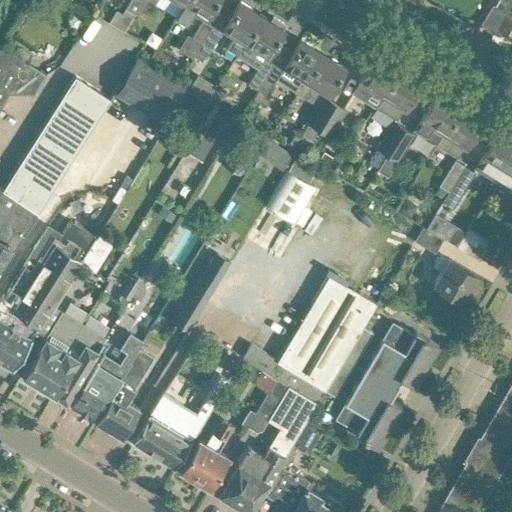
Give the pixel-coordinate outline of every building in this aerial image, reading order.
[(129,0),(126,6),(135,12),(142,0),(129,0)] [(179,0),(184,3),(185,0),(142,0),(135,12),(145,18),(155,0),(179,0)] [(185,0),(184,3),(175,17),(186,23),(195,9),(206,16),(215,0),(185,0)] [(261,15),(262,14),(239,0),(223,27),(234,34),(226,47),(237,54),(238,51),(261,15)] [(510,0),(498,0),(496,4),(505,9),(510,0)] [(481,23),(492,31),(505,10),(505,9),(496,4),(492,5),(481,23)] [(248,57),(255,47),(267,54),(283,27),(285,23),(273,15),(269,20),(261,15),(238,51),(248,57)] [(202,42),(212,25),(202,19),(187,44),(197,50),(202,42)] [(212,25),(202,42),(197,50),(206,55),(221,30),(212,25)] [(275,80),(297,93),(323,52),(300,38),(284,64),(285,65),(282,69),(273,63),(258,88),(267,93),(275,80)] [(0,45),(0,104),(1,103),(8,91),(41,92),(50,78),(0,45)] [(382,92),(397,66),(400,61),(379,48),(377,52),(376,52),(359,79),(360,79),(353,91),(374,104),(382,92)] [(328,92),(344,65),(323,52),(297,93),(311,102),(321,87),(328,92)] [(165,121),(185,86),(135,57),(115,91),(165,121)] [(258,88),(273,63),(264,57),(242,94),(251,99),(258,88)] [(418,80),(397,66),(382,92),(374,104),(396,117),(403,106),(404,106),(420,79),(419,78),(418,80)] [(74,74),(2,188),(37,211),(38,211),(110,97),(74,74)] [(436,142),(453,113),(459,104),(437,90),(423,113),(414,129),(425,135),(436,142)] [(324,95),(309,120),(301,133),(311,139),(319,125),(323,118),(334,101),(324,95)] [(334,101),(323,118),(319,125),(328,131),(343,106),(334,101)] [(481,117),(459,104),(453,113),(436,142),(447,149),(457,156),(481,117)] [(173,140),(183,147),(200,119),(190,113),(173,140)] [(216,129),(200,119),(183,147),(198,157),(216,129)] [(378,167),(388,152),(403,127),(393,120),(368,161),(378,167)] [(412,132),(403,127),(388,152),(396,158),(412,132)] [(497,180),(505,168),(511,156),(511,136),(499,128),(475,167),(497,180)] [(236,136),(221,160),(238,170),(253,147),(236,136)] [(323,151),(316,162),(333,172),(340,161),(323,151)] [(511,156),(505,168),(497,180),(511,189),(511,194),(509,199),(511,200),(511,156)] [(439,184),(449,191),(464,165),(455,159),(439,184)] [(474,171),(464,165),(449,191),(441,203),(450,208),(474,171)] [(287,167),(266,201),(293,218),(314,184),(287,167)] [(0,267),(37,211),(2,188),(0,187),(0,267)] [(410,213),(413,207),(411,200),(406,196),(400,206),(410,213)] [(0,359),(12,367),(31,336),(96,235),(70,219),(69,219),(55,241),(42,233),(5,290),(9,293),(4,300),(0,297),(0,359)] [(434,252),(443,237),(422,225),(413,239),(434,252)] [(457,246),(478,258),(490,240),(481,235),(468,227),(462,237),(457,246)] [(462,300),(478,274),(441,252),(433,265),(441,270),(433,282),(462,300)] [(324,388),(362,325),(392,275),(373,264),(357,290),(328,272),(277,357),(250,342),(242,355),(275,375),(288,383),(316,401),(324,388)] [(178,278),(153,319),(171,329),(195,289),(178,278)] [(40,342),(21,373),(40,384),(65,400),(87,365),(97,349),(105,336),(82,322),(62,309),(46,335),(45,334),(40,342)] [(363,368),(395,387),(401,377),(414,384),(438,343),(415,329),(413,332),(399,324),(389,341),(382,336),(363,368)] [(372,330),(362,325),(324,388),(334,394),(372,330)] [(86,374),(69,402),(95,418),(112,390),(130,360),(129,360),(138,345),(142,338),(128,329),(118,345),(125,350),(118,361),(102,351),(96,361),(95,360),(86,374)] [(112,390),(95,418),(122,434),(139,407),(126,399),(153,354),(138,345),(129,360),(130,360),(112,390)] [(355,432),(377,446),(402,405),(389,397),(395,387),(363,368),(344,400),(352,404),(342,421),(356,430),(355,432)] [(148,412),(132,440),(175,465),(228,377),(219,372),(196,410),(162,390),(149,410),(152,411),(150,413),(148,412)] [(267,417),(288,383),(275,375),(255,410),(267,417)] [(511,381),(478,440),(508,458),(511,451),(511,381)] [(263,490),(278,464),(284,454),(316,401),(288,383),(267,417),(281,426),(263,454),(246,444),(218,492),(250,511),(263,490)] [(179,468),(209,487),(229,455),(219,449),(233,424),(221,416),(206,441),(198,437),(179,468)] [(295,444),(306,451),(321,427),(309,420),(295,444)] [(339,438),(328,455),(335,459),(345,441),(339,438)] [(478,440),(442,503),(458,511),(476,511),(508,458),(478,440)] [(278,464),(263,490),(278,500),(270,511),(332,511),(334,509),(319,500),(322,495),(307,486),(310,481),(295,472),(294,473),(278,464)] [(0,511),(10,511),(13,508),(0,499),(0,511)]
